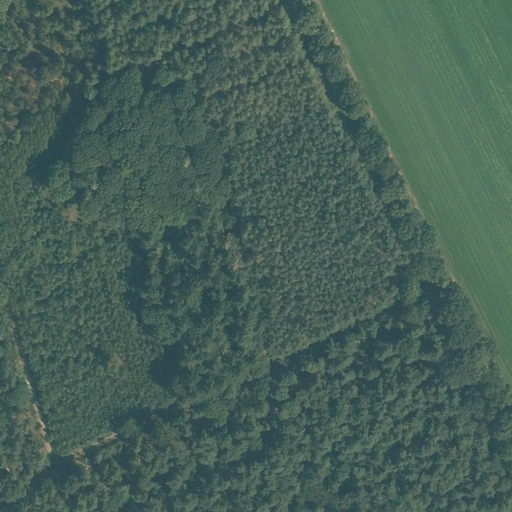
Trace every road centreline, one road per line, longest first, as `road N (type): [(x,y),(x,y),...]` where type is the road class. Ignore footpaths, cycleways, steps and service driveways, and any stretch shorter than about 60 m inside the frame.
road 1 (track): [(511,443),(293,0)]
road 2 (track): [(424,272),(63,456)]
road 3 (track): [(0,268),(63,456)]
